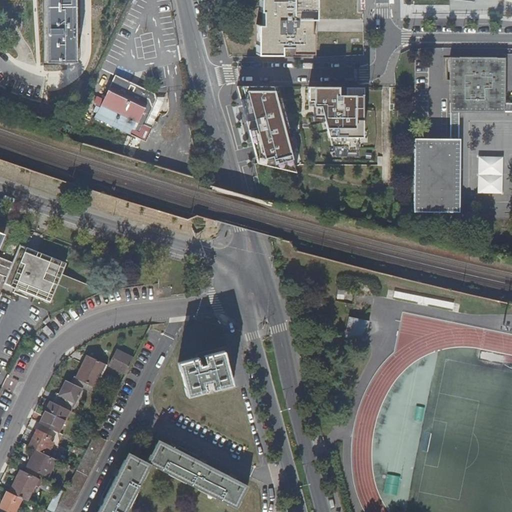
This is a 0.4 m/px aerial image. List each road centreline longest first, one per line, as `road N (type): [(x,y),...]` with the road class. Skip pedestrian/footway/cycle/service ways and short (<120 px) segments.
road 1 (secondary): [(0,188),(249,271)]
road 2 (residential): [(0,445),(39,364),(76,329),(178,306)]
road 3 (secondary): [(323,511),(278,330),(252,288)]
road 4 (residential): [(385,38),(376,66),(361,74),(205,75)]
road 5 (tertiary): [(249,271),(205,75)]
road 6 (secondary): [(252,288),(253,336),(289,472)]
road 7 (residential): [(127,409),(265,477),(289,472)]
